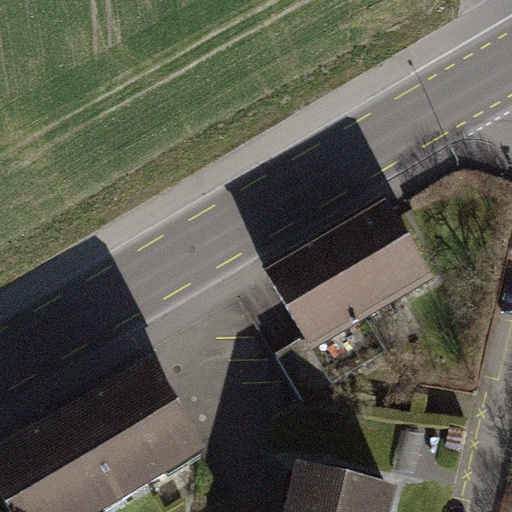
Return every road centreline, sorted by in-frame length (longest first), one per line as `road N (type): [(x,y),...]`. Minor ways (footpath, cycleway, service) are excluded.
road 1 (secondary): [(0,367),(511,65)]
road 2 (residential): [(511,356),(476,511)]
